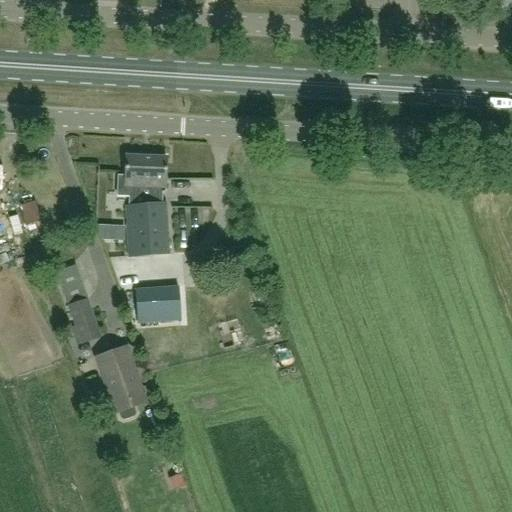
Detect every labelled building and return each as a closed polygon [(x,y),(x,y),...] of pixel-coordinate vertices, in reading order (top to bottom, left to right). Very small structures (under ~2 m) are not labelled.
[(165,160),(125,157),(124,178),(117,177),(116,197),(126,198),(125,208),(124,208),(128,257),(169,254),(165,204),(161,205),(162,191),(163,191),(165,160)] [(40,222),(35,204),(21,207),(26,226),(40,222)] [(81,283),(62,290),(69,306),(67,307),(74,327),(71,328),(76,346),(100,339),(87,300),(81,283)] [(152,290),(130,291),(131,313),(166,312),(165,290),(152,290)] [(136,414),(133,407),(145,403),(126,348),(94,359),(114,414),(117,413),(120,420),(124,421),(134,418),(136,414)] [(181,474),(169,479),(173,491),(185,486),(181,474)]
